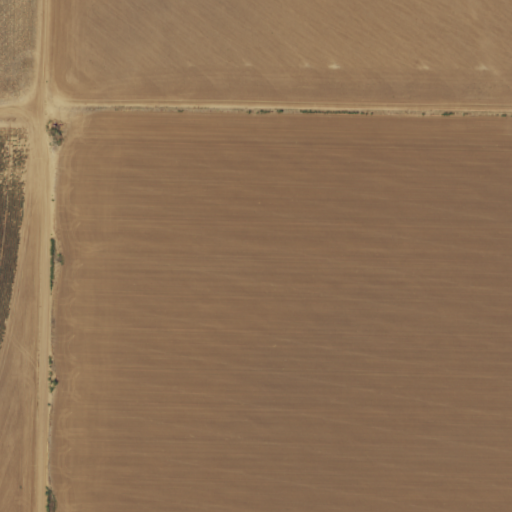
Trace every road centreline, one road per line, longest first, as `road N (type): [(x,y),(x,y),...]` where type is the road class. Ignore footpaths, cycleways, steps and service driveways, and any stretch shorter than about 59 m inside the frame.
road 1 (residential): [(50,0),(41,511)]
road 2 (residential): [(511,106),(0,104)]
